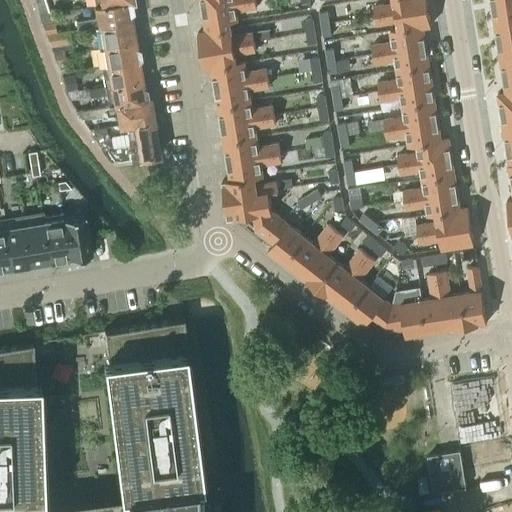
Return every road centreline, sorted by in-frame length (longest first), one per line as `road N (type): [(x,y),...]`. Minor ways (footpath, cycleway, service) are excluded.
road 1 (residential): [(511,320),(496,213),(475,190),(446,0)]
road 2 (residential): [(511,334),(386,350),(219,238)]
road 3 (residential): [(219,238),(178,0)]
road 4 (residential): [(219,238),(202,261),(0,295)]
